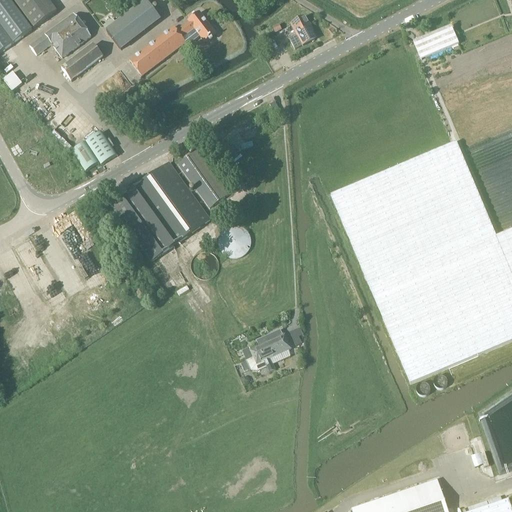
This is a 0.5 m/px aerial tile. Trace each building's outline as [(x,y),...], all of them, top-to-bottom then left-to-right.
[(9,0),(0,0),(0,54),(32,31),(9,0)] [(47,0),(12,0),(34,29),(57,13),(47,0)] [(139,2),(138,0),(119,0),(120,5),(130,9),(139,2)] [(121,51),(161,20),(146,1),(106,32),(121,51)] [(174,27),(129,62),(141,78),(166,59),(186,44),(182,39),(193,30),(205,44),(216,36),(199,13),(188,22),(190,24),(185,28),(178,33),(174,27)] [(62,59),(91,38),(74,15),(30,48),(36,56),(51,45),(62,59)] [(296,36),(289,40),(295,50),(302,47),(315,40),(309,28),(311,27),(306,17),(291,25),(296,36)] [(413,42),(421,61),(459,45),(451,27),(413,42)] [(71,82),(103,58),(93,46),(62,70),(71,82)] [(280,114),(275,103),(270,106),(275,117),(280,114)] [(117,156),(101,133),(86,143),(101,166),(117,156)] [(455,142),(330,195),(371,290),(410,385),(453,367),(511,341),(511,230),(496,237),(455,142)] [(72,152),(83,168),(86,173),(99,164),(85,143),(72,152)] [(209,209),(213,207),(231,194),(200,150),(178,166),(209,209)] [(169,164),(111,205),(152,262),(210,221),(169,164)] [(250,243),(250,239),(249,236),(248,234),(246,232),(244,230),(241,228),(239,227),(235,226),(232,226),(228,227),(226,229),(223,231),(220,234),(219,236),(218,239),(218,242),(218,245),(219,248),(220,251),(222,254),(224,256),(227,257),(230,259),(233,259),(236,259),(240,258),(243,257),(245,254),(247,252),(249,249),(250,246),(250,243)] [(219,268),(219,265),(218,263),(217,260),(215,258),(211,255),(209,254),(206,254),(203,254),(200,255),(197,256),(195,258),(194,260),(192,263),(191,266),(191,268),(192,271),(192,274),(193,276),(195,278),(197,279),(200,281),(204,282),(206,282),(210,281),(211,280),(214,278),(216,276),(218,274),(219,271),(219,268)] [(289,334),(296,348),(303,344),(300,338),(303,336),(300,328),(289,334)] [(249,349),(242,352),(246,362),(247,361),(251,371),(258,372),(266,368),(269,374),(275,370),(273,365),(278,363),(282,361),(279,355),(291,350),(287,343),(284,336),(283,337),(280,331),(270,335),(271,339),(268,340),(266,337),(257,341),(260,347),(250,351),(249,349)] [(351,510),(351,511),(511,511),(508,501),(475,511),(447,511),(447,510),(437,481),(351,510)]
